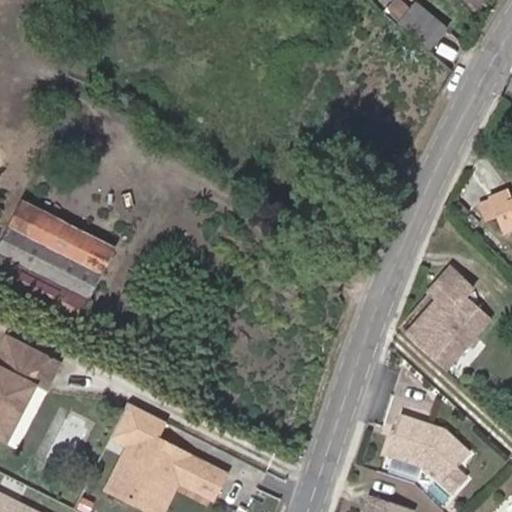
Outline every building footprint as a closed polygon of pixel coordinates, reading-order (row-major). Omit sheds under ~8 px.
[(410,8),(401,0),(398,0),(388,13),(430,49),(446,29),(415,3),(410,8)] [(490,198),(491,201),(497,216),(504,233),(511,230),(511,201),(509,203),(505,193),(490,198)] [(486,221),(497,216),(491,201),(480,205),(486,221)] [(113,248),(24,202),(0,246),(0,286),(74,325),(113,248)] [(406,334),(448,372),(491,320),(467,299),(473,291),(448,270),(427,294),(434,299),(406,334)] [(4,334),(0,342),(0,365),(7,369),(20,342),(4,334)] [(7,369),(0,365),(0,439),(5,443),(35,385),(28,381),(43,353),(20,342),(7,369)] [(43,353),(28,381),(35,385),(45,390),(60,362),(43,353)] [(427,401),(435,390),(409,372),(401,384),(427,401)] [(400,415),(387,453),(423,465),(452,493),(462,483),(451,472),(469,454),(444,430),(400,415)] [(177,481),(211,499),(224,474),(136,429),(105,490),(141,508),(159,472),(177,481)] [(159,472),(141,508),(149,511),(161,511),(177,481),(159,472)] [(364,511),(411,511),(414,504),(371,490),(364,511)] [(28,511),(0,496),(0,511),(28,511)]
